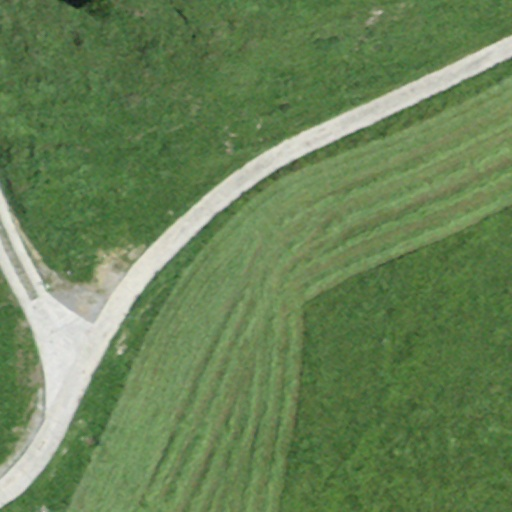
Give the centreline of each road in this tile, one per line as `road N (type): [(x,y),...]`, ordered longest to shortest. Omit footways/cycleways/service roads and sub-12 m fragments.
road 1 (track): [(511,46),(319,137),(222,199),(65,352)]
road 2 (track): [(0,494),(50,445),(65,352)]
road 3 (track): [(65,352),(0,221)]
